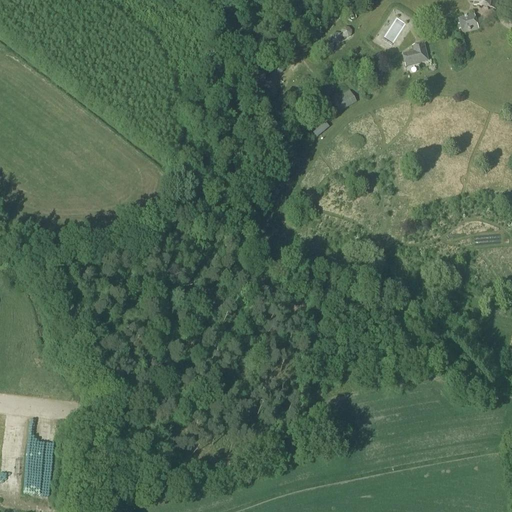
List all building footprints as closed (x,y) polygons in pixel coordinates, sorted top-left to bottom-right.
[(495,11),(496,0),(474,0),(473,7),(495,11)] [(462,35),(478,31),(474,15),(458,20),(462,35)] [(323,47),(322,51),(325,55),(330,55),(333,52),(334,45),(337,45),(340,42),(340,39),(348,39),(351,36),(351,32),(348,29),(344,29),(341,31),(340,35),(333,34),(330,37),(329,44),(326,44),(323,47)] [(299,44),(301,47),(305,47),(307,44),(307,41),(305,38),(302,38),(299,40),(299,44)] [(405,68),(428,63),(424,44),(411,47),(413,53),(402,55),(405,68)] [(266,89),(265,93),(267,97),(271,98),(275,96),(276,92),(273,86),(276,84),(277,80),(276,77),(282,74),(283,70),(281,66),(277,65),(273,66),(272,71),(273,74),(267,77),(266,81),(269,88),(266,89)] [(348,95),(335,102),(340,111),(354,103),(349,94),(348,95)] [(10,459),(19,459),(19,447),(10,447),(10,459)] [(38,467),(36,503),(53,504),(56,468),(38,467)]
